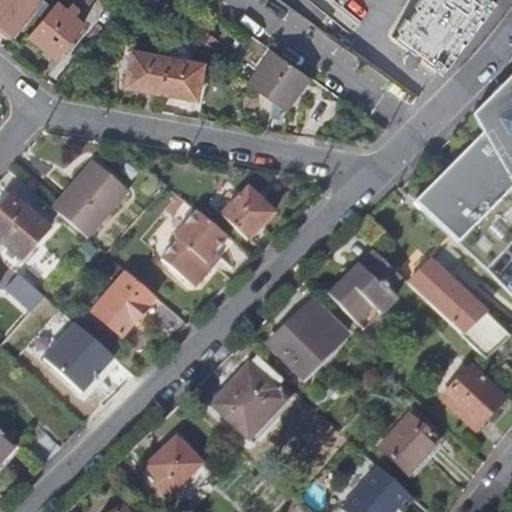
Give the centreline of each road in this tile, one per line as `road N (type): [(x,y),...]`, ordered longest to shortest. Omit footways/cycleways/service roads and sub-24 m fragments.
road 1 (residential): [(43,106),(380,171)]
road 2 (tertiary): [(205,343),(380,171)]
road 3 (tertiary): [(205,343),(31,511)]
road 4 (tertiary): [(380,171),(511,33)]
